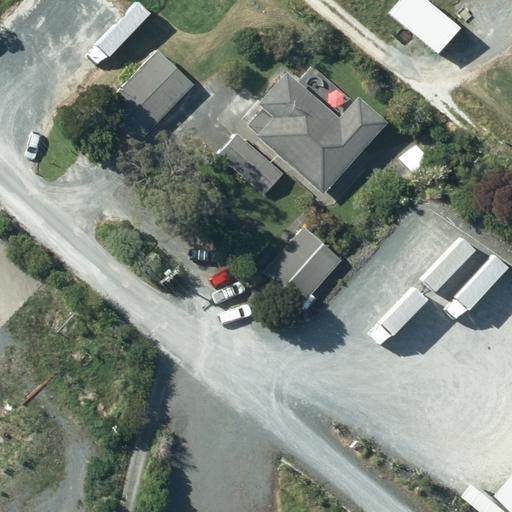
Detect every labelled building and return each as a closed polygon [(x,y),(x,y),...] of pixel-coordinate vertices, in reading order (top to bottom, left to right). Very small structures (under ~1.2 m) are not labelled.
[(511,29),(511,12),(476,19),(479,36),(511,29)] [(158,49),(101,108),(137,143),(194,84),(158,49)] [(263,107),(247,126),(323,193),(386,121),(358,96),(338,119),(285,72),(258,103),(263,107)] [(281,174),(235,134),(218,154),(263,194),(281,174)] [(414,144),(399,159),(413,173),(429,158),(414,144)] [(310,293),(341,260),(305,227),(264,271),(306,310),(316,299),(310,293)] [(478,278),(466,266),(437,298),(449,309),(478,278)]
